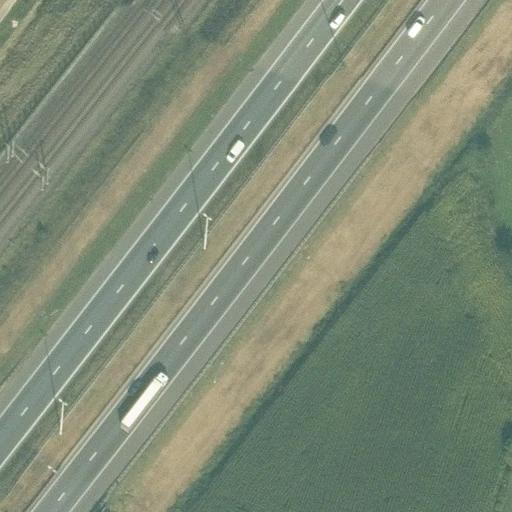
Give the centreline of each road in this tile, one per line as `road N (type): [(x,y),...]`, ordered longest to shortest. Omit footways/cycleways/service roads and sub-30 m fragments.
road 1 (motorway): [(52,511),(441,0)]
road 2 (motorway): [(334,0),(0,441)]
